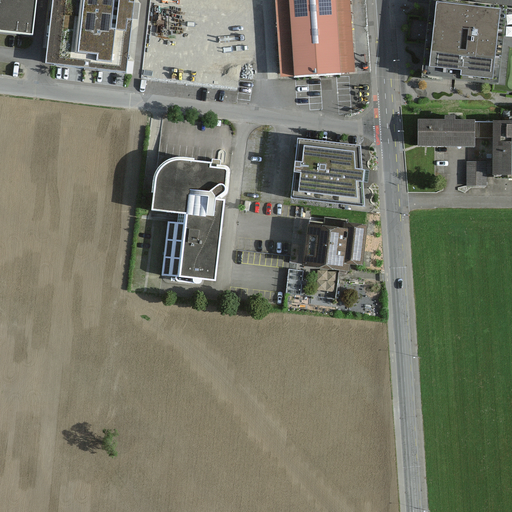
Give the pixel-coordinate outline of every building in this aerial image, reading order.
[(34,0),(0,0),(0,30),(31,34),(34,0)] [(50,0),(43,64),(86,70),(87,62),(112,65),(116,30),(114,29),(117,0),(50,0)] [(360,74),(353,0),(283,0),(290,80),(360,74)] [(504,12),(431,5),(424,79),(497,86),(504,12)] [(482,123),(421,122),(420,147),(482,148),(482,123)] [(511,124),(493,125),(493,178),(511,178),(511,124)] [(367,150),(295,141),(287,205),(370,215),(367,150)] [(158,184),(154,214),(190,219),(189,224),(168,222),(161,282),(224,289),(239,169),(188,163),(176,165),(166,171),(158,184)] [(488,163),(467,163),(467,186),(488,186),(488,163)] [(368,230),(308,223),(302,269),(350,275),(351,270),(363,271),(368,230)]
